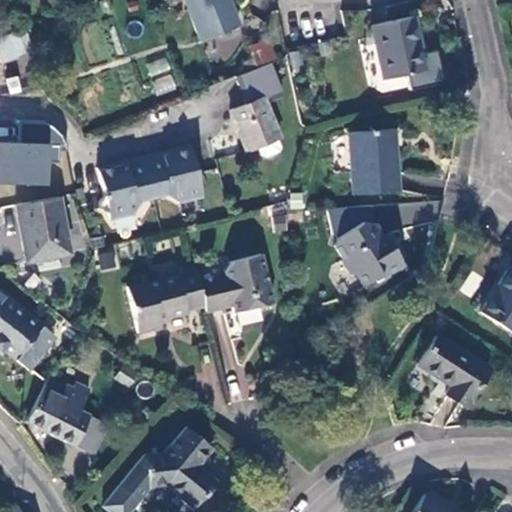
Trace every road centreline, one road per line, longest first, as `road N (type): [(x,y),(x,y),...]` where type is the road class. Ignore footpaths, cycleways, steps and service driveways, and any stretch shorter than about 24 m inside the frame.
road 1 (residential): [(202,113),(109,150),(86,150),(49,115),(0,110)]
road 2 (residential): [(466,0),(511,157)]
road 3 (residential): [(446,454),(390,459),(322,497)]
